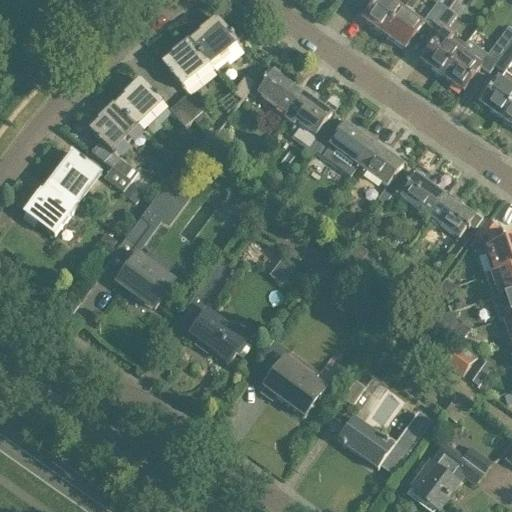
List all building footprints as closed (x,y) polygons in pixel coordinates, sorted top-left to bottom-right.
[(344,0),(359,10),(365,0),(344,0)] [(378,0),(363,22),(384,37),(402,12),(385,0),(378,0)] [(424,23),(433,30),(447,10),(438,3),(424,23)] [(457,17),(447,10),(433,30),(442,36),(445,32),(446,33),(457,17)] [(423,27),(402,12),(384,37),(405,52),(423,27)] [(190,44),(210,69),(239,46),(219,21),(190,44)] [(488,57),(469,44),(444,80),(463,94),(480,71),(490,77),(495,69),(511,44),(511,32),(508,29),(488,57)] [(421,64),(444,80),(469,44),(468,44),(466,47),(446,33),(445,32),(442,36),(421,64)] [(210,69),(190,44),(162,66),(183,92),(210,69)] [(511,44),(495,69),(502,75),(504,76),(505,74),(511,64),(511,44)] [(257,96),(286,117),(304,93),(275,72),(257,96)] [(480,106),(501,122),(511,106),(511,78),(505,74),(504,76),(502,75),(480,106)] [(242,103),(247,95),(255,84),(246,78),(233,96),(242,103)] [(115,109),(137,133),(165,106),(142,83),(115,109)] [(333,114),(304,93),(286,117),(287,117),(284,121),(293,128),(296,124),(315,138),(322,129),(333,114)] [(178,106),(194,123),(204,114),(188,97),(178,106)] [(194,123),(178,106),(170,113),(185,131),(194,123)] [(511,106),(501,122),(511,129),(511,106)] [(137,133),(115,109),(90,133),(113,157),(137,133)] [(328,134),(320,145),(327,150),(329,147),(345,125),(337,122),(329,134),(328,134)] [(346,124),(345,125),(329,147),(358,168),(375,145),(346,124)] [(322,129),(315,138),(314,141),(320,145),(328,134),(322,129)] [(358,168),(387,188),(378,202),(385,207),(392,197),(391,197),(400,185),(394,181),(405,166),(375,145),(358,168)] [(51,186),(79,207),(101,178),(73,157),(51,186)] [(112,171),(131,186),(138,176),(119,161),(112,171)] [(131,186),(112,171),(104,181),(124,196),(131,186)] [(391,197),(392,197),(399,202),(401,199),(430,220),(447,196),(418,175),(411,184),(404,180),(400,185),(391,197)] [(174,287),(173,286),(180,275),(154,256),(150,261),(140,255),(163,222),(168,226),(185,201),(172,192),(170,195),(164,191),(168,185),(167,185),(124,241),(134,248),(129,256),(135,260),(129,269),(128,267),(122,275),(124,276),(117,286),(156,313),(174,287)] [(55,240),(79,207),(51,186),(43,196),(42,195),(25,217),(55,240)] [(131,186),(124,196),(135,205),(143,194),(131,186)] [(483,222),(447,196),(430,220),(459,241),(467,231),(468,232),(470,230),(475,233),(483,222)] [(497,275),(511,270),(511,243),(498,248),(494,239),(499,232),(487,224),(476,240),(488,248),(497,275)] [(100,244),(111,252),(116,245),(106,237),(100,244)] [(351,257),(360,264),(365,257),(365,252),(358,247),(351,257)] [(224,258),(196,297),(208,306),(231,273),(229,271),(233,265),(224,258)] [(328,267),(321,276),(328,281),(335,272),(328,267)] [(511,270),(497,275),(493,277),(500,297),(511,293),(511,270)] [(336,277),(332,286),(352,294),(356,285),(336,277)] [(446,282),(442,287),(452,294),(455,289),(446,282)] [(452,294),(442,287),(437,294),(446,301),(452,294)] [(511,293),(500,297),(508,320),(511,318),(511,293)] [(443,309),(431,301),(424,311),(436,319),(443,309)] [(207,314),(190,338),(230,366),(255,332),(234,318),(226,328),(207,314)] [(470,333),(456,324),(449,335),(462,344),(470,333)] [(449,368),(463,379),(475,362),(460,352),(449,368)] [(285,362),(264,390),(306,420),(326,391),(285,362)] [(486,365),(480,374),(486,378),(492,369),(486,365)] [(352,408),(365,391),(372,381),(362,374),(356,384),(344,401),(352,408)] [(486,378),(480,374),(473,384),(479,388),(486,378)] [(459,396),(452,406),(444,417),(455,426),(463,414),(465,415),(471,405),(459,396)] [(338,443),(343,447),(343,448),(345,450),(346,449),(378,472),(394,450),(354,421),(338,443)] [(511,447),(503,456),(511,466),(511,447)] [(410,495),(426,506),(425,511),(427,511),(441,511),(459,488),(457,486),(464,477),(476,487),(491,466),(471,452),(464,462),(444,448),(410,495)]
